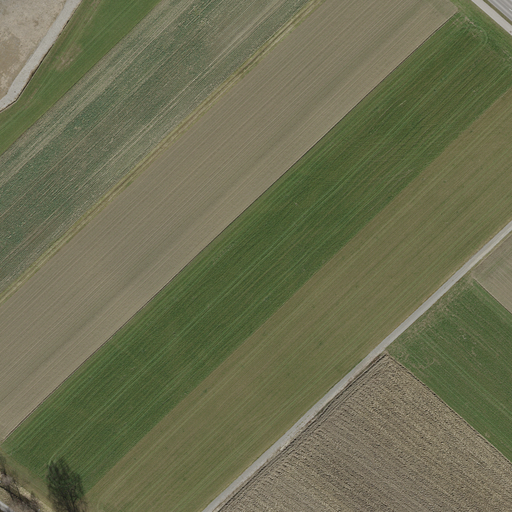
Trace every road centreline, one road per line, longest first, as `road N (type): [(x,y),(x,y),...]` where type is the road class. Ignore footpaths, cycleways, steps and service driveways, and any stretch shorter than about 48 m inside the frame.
road 1 (track): [(318,0),(0,300)]
road 2 (track): [(511,225),(209,511)]
